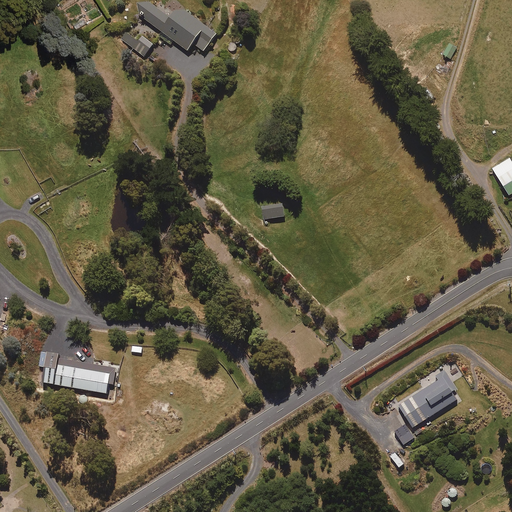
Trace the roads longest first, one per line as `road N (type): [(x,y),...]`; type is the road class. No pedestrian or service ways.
road 1 (residential): [(511,267),(120,511)]
road 2 (track): [(511,240),(446,123),(475,0)]
